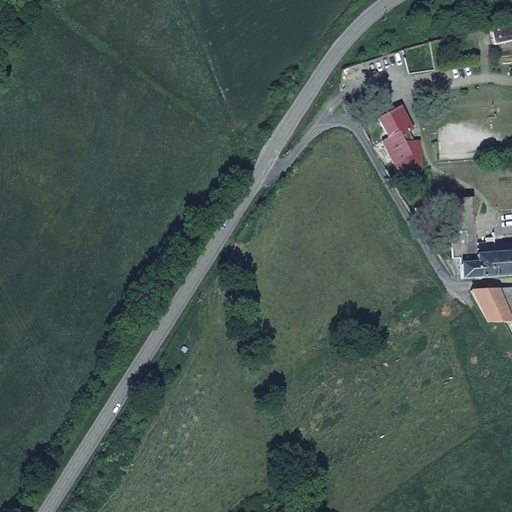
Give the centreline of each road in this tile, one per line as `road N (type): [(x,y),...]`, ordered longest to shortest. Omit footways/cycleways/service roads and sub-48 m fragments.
road 1 (secondary): [(46,511),(253,183)]
road 2 (residential): [(253,183),(274,175),(321,124),(351,122),(450,287),(511,283)]
road 3 (secondary): [(253,183),(353,30),(393,0)]
